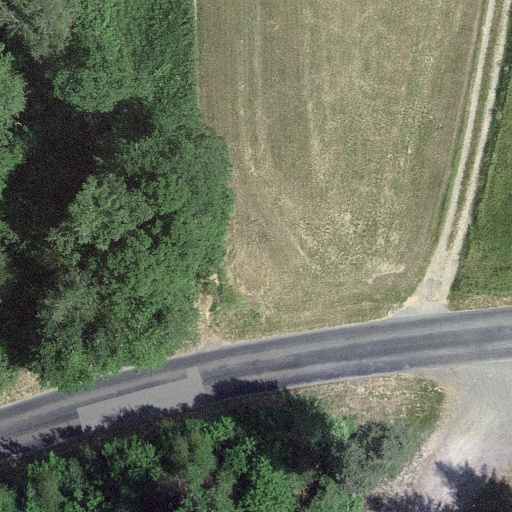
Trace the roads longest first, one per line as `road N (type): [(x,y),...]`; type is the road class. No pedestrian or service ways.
road 1 (unclassified): [(511,318),(251,353),(53,402),(0,424)]
road 2 (track): [(415,327),(465,184),(498,0)]
road 3 (track): [(511,398),(441,464),(425,511)]
